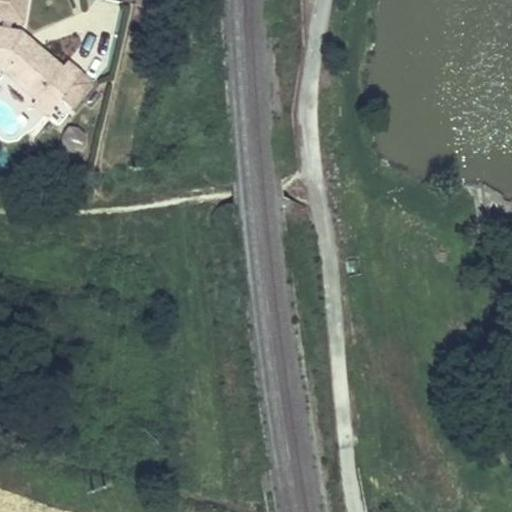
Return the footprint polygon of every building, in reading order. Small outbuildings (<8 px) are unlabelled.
[(0,0),(0,19),(24,23),(26,0),(0,0)] [(22,29),(0,25),(0,69),(7,70),(39,99),(49,89),(62,101),(84,74),(70,62),(66,66),(43,47),(36,53),(24,41),(30,35),(22,29)] [(30,35),(24,41),(36,53),(43,47),(30,35)] [(62,101),(49,89),(39,99),(35,104),(49,116),(62,101)] [(355,259),(348,260),(350,273),(358,271),(355,259)]
